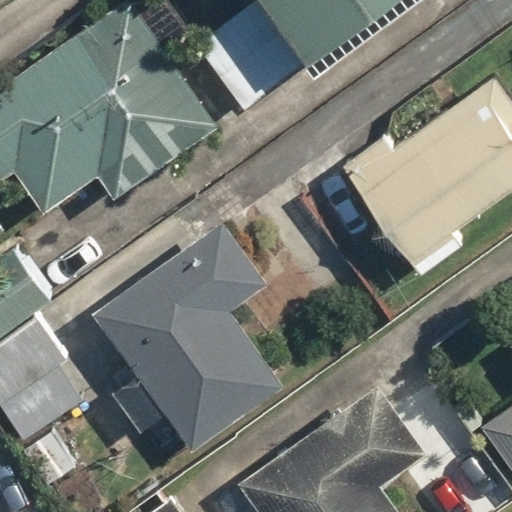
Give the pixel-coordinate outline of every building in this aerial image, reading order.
[(126,189),(221,110),(128,0),(90,0),(0,75),(0,185),(24,165),(57,204),(105,164),(126,189)] [(245,0),(202,33),(258,105),(393,0),(245,0)] [(394,126),(351,157),(428,263),(474,231),(465,218),(511,184),(511,64),(507,57),(400,135),(394,126)] [(283,271),(236,204),(102,299),(145,361),(118,380),(147,421),(170,405),(195,442),(290,374),(239,302),(283,271)] [(0,329),(41,297),(60,283),(21,232),(0,248),(0,329)] [(41,297),(0,329),(0,398),(62,479),(84,463),(55,425),(108,384),(41,297)] [(380,371),(244,473),(273,511),(420,511),(392,475),(434,443),(380,371)] [(511,453),(511,404),(489,422),(511,453)] [(203,511),(176,480),(139,511),(203,511)] [(53,511),(33,483),(0,506),(0,511),(53,511)]
